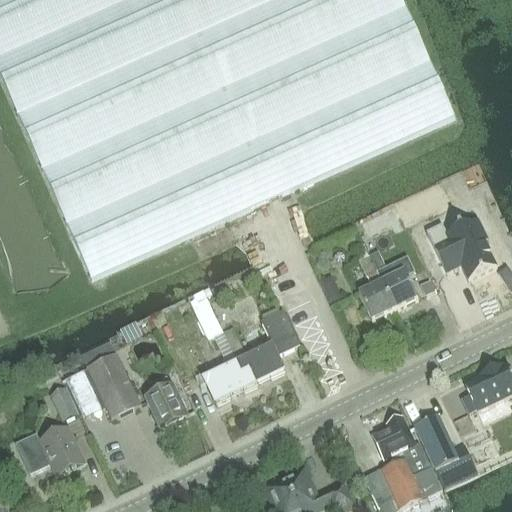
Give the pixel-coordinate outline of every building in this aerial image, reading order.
[(400,0),(0,0),(0,77),(91,281),(453,119),(400,0)] [(426,193),(379,216),(382,221),(430,199),(426,193)] [(442,229),(427,237),(447,279),(461,272),(468,286),(497,272),(485,247),(488,245),(479,225),(448,240),(442,229)] [(372,326),(395,315),(368,260),(362,247),(353,252),(372,291),(359,298),(372,326)] [(368,260),(395,315),(418,304),(406,280),(414,276),(407,261),(386,272),(378,256),(368,260)] [(206,300),(191,307),(209,344),(223,337),(206,300)] [(238,366),(251,393),(286,376),(277,359),(300,350),(284,315),(261,325),(273,350),(247,362),(233,332),(224,336),(238,366)] [(112,424),(141,410),(116,359),(88,373),(112,424)] [(216,409),(251,393),(238,366),(229,371),(203,383),(216,409)] [(470,400),(462,404),(469,419),(477,416),(478,417),(511,400),(511,377),(508,369),(504,371),(503,369),(479,381),(480,383),(465,390),(470,400)] [(162,435),(187,423),(167,381),(154,387),(159,398),(147,404),(162,435)] [(63,426),(78,419),(65,392),(50,399),(63,426)] [(438,421),(415,432),(435,475),(459,464),(454,455),(438,421)] [(384,465),(416,450),(403,422),(387,429),(389,433),(372,440),(384,465)] [(37,439),(17,449),(31,479),(51,469),(57,482),(85,468),(68,432),(40,445),(37,439)] [(397,511),(405,511),(442,495),(431,472),(413,480),(406,463),(380,475),(397,511)] [(376,511),(396,511),(379,475),(363,483),(376,511)] [(351,511),(340,487),(316,499),(307,480),(268,499),(273,511),(351,511)]
